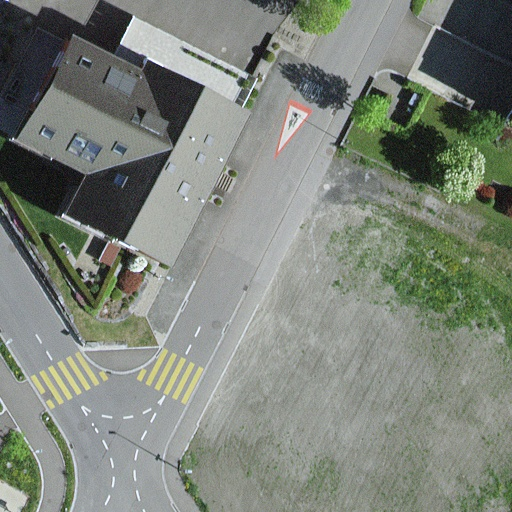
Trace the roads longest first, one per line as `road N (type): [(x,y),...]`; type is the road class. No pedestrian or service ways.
road 1 (unclassified): [(373,0),(123,476)]
road 2 (unclassified): [(123,476),(0,279)]
